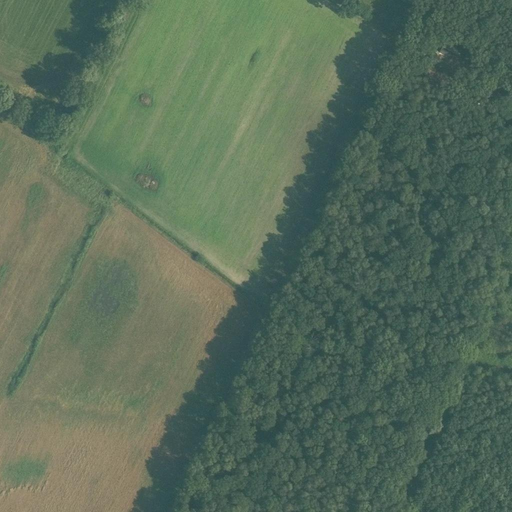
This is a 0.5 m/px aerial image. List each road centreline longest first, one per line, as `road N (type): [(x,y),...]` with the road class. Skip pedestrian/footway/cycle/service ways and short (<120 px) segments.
road 1 (track): [(511,99),(371,382)]
road 2 (track): [(371,382),(307,511)]
